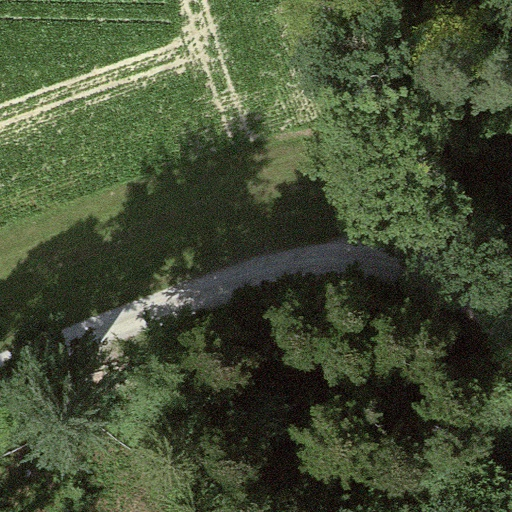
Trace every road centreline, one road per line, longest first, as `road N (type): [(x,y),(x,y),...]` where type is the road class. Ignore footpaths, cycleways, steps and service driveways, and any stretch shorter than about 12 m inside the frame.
road 1 (track): [(0,375),(271,267),(437,218)]
road 2 (track): [(336,0),(361,73),(437,218)]
road 3 (track): [(437,218),(511,327)]
